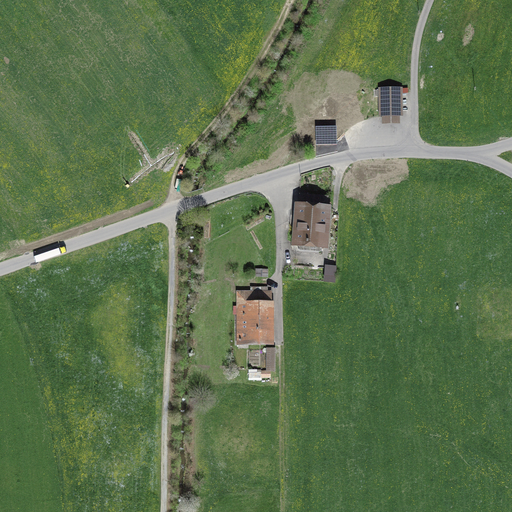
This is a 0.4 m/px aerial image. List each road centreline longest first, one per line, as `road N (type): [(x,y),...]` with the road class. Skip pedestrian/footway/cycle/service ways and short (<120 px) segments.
road 1 (track): [(296,0),(175,180),(164,511)]
road 2 (tertiary): [(0,269),(209,198)]
road 3 (tertiary): [(414,152),(332,158),(209,198)]
road 4 (residential): [(414,152),(415,49),(430,0)]
